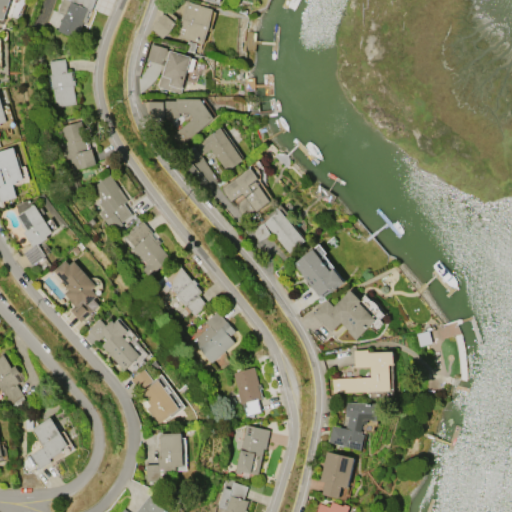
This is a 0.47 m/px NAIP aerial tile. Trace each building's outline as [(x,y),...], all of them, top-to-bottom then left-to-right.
[(0,0),(10,0),(4,20),(0,18),(0,0)] [(96,0),(92,12),(89,11),(87,17),(89,18),(87,23),(84,22),(78,38),(57,30),(63,15),(57,12),(61,0),(96,0)] [(188,1),(214,9),(203,43),(177,35),(188,1)] [(164,39),(175,22),(162,13),(152,30),(164,39)] [(188,40),(197,43),(194,52),(191,51),(189,57),(196,59),(193,70),(187,71),(183,86),(185,86),(182,94),(158,86),(162,73),(163,73),(164,70),(160,69),(162,64),(147,60),(152,43),(167,48),(167,50),(185,56),(187,50),(185,49),(188,40)] [(49,61),(66,59),(67,72),(72,71),(73,80),(76,80),(77,85),(75,85),(77,104),(56,106),(53,88),(52,88),(50,74),(51,74),(49,61)] [(212,118),(181,146),(172,135),(193,117),(189,112),(178,112),(178,117),(163,116),(164,101),(176,101),(176,98),(199,98),(212,118)] [(61,126),(81,120),(86,138),(84,138),(88,150),(93,148),(97,164),(80,169),(79,168),(72,170),(68,158),(65,158),(61,144),(65,143),(61,126)] [(219,128),(240,159),(226,170),(210,147),(200,154),(194,145),(219,128)] [(0,151),(14,147),(23,179),(17,181),(18,182),(14,184),(17,197),(1,201),(0,197),(0,151)] [(221,187),(249,166),(257,177),(254,179),(268,200),(267,201),(254,211),(241,192),(230,200),(221,187)] [(125,205),(132,214),(119,224),(111,213),(109,215),(102,205),(101,203),(103,202),(92,187),(110,174),(121,188),(122,188),(125,192),(124,193),(129,200),(125,204),(125,205)] [(35,204),(37,207),(51,228),(53,232),(51,233),(47,236),(48,238),(39,244),(46,255),(32,265),(24,252),(33,247),(24,232),(26,230),(17,216),(31,207),(35,204)] [(280,209),(306,240),(290,253),(264,222),(280,209)] [(142,269),(147,264),(133,248),(134,247),(125,236),(143,220),(151,230),(149,232),(156,239),(157,238),(161,242),(159,244),(171,258),(149,277),(142,269)] [(314,248),(331,271),(334,268),(345,283),(341,286),(340,285),(335,289),(333,286),(320,296),(295,263),(314,248)] [(75,260),(97,285),(93,289),(99,295),(95,299),(100,305),(81,322),(71,310),(75,306),(70,299),(65,293),(69,290),(66,286),(68,285),(55,270),(67,260),(70,264),(75,260)] [(159,284),(181,266),(193,280),(195,279),(198,283),(197,284),(202,291),(199,294),(208,305),(195,316),(186,305),(185,306),(176,295),(176,294),(172,288),(166,293),(159,284)] [(314,314),(328,300),(335,306),(351,289),(362,300),(360,302),(377,319),(356,339),(348,331),(349,330),(341,322),(332,331),(322,321),(322,322),(314,314)] [(235,342),(211,363),(193,341),(210,326),(206,321),(218,310),(236,332),(231,336),(235,342)] [(129,330),(123,335),(140,355),(135,360),(136,362),(124,373),(111,358),(112,356),(102,344),(108,339),(104,335),(98,339),(89,328),(100,318),(106,325),(112,320),(114,323),(119,318),(129,330)] [(333,378),(371,377),(371,366),(355,367),(355,350),(369,349),(369,352),(394,351),(394,364),(390,364),(391,390),(333,392),(333,378)] [(0,387),(0,356),(5,354),(13,368),(17,366),(21,372),(16,375),(21,383),(18,385),(23,395),(10,404),(0,387)] [(255,367),(260,384),(262,384),(263,388),(261,388),(264,398),(259,399),(262,412),(246,417),(242,404),(241,404),(237,390),(239,390),(234,373),(255,367)] [(142,392),(159,380),(178,406),(171,411),(173,413),(158,425),(146,408),(151,405),(142,392)] [(366,435),(362,450),(329,442),(330,441),(328,441),(332,425),(346,428),(349,417),(346,416),(346,402),(378,403),(378,421),(373,421),(373,420),(368,419),(368,424),(363,424),(361,430),(363,431),(362,434),(366,435)] [(55,423),(69,444),(63,448),(64,450),(56,455),(50,459),(52,461),(40,468),(31,454),(45,445),(33,428),(51,416),(55,423)] [(246,425),(271,430),(267,449),(265,448),(259,475),(251,473),(250,478),(243,476),(243,475),(235,473),(246,425)] [(147,481),(146,464),(159,464),(158,458),(161,458),(160,435),(182,433),(184,466),(176,466),(176,469),(166,470),(167,480),(147,481)] [(328,451),(355,458),(348,487),(343,486),(340,498),(323,494),(326,482),(320,481),(328,451)] [(233,481),(249,486),(245,499),(249,501),(246,509),(249,510),(248,511),(223,511),(224,509),(218,507),(224,487),(231,489),(233,481)] [(135,511),(150,495),(166,508),(162,511),(120,511),(124,508),(129,511),(135,511)] [(315,511),(319,503),(330,507),(332,501),(344,506),(345,503),(352,506),(349,511),(315,511)]
